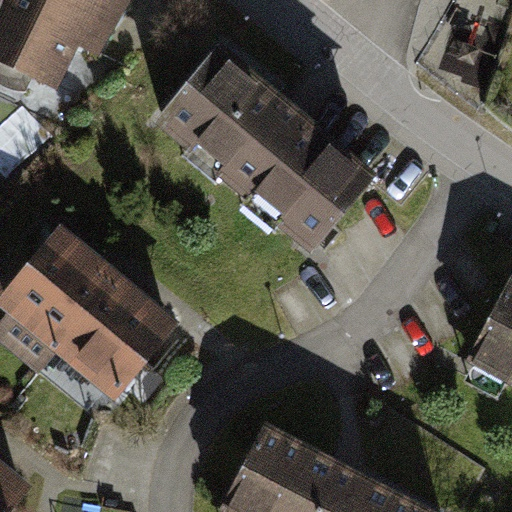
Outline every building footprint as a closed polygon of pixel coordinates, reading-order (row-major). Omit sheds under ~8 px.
[(0,69),(61,98),(107,0),(6,0),(0,14),(0,69)] [(375,185),(215,50),(146,131),(306,266),(375,185)] [(0,322),(50,364),(118,283),(60,235),(0,306),(0,322)] [(108,412),(176,331),(118,283),(50,364),(108,412)] [(511,399),(511,285),(505,283),(459,371),(511,399)] [(408,511),(259,433),(216,511),(408,511)] [(0,511),(13,511),(26,498),(0,475),(0,511)]
